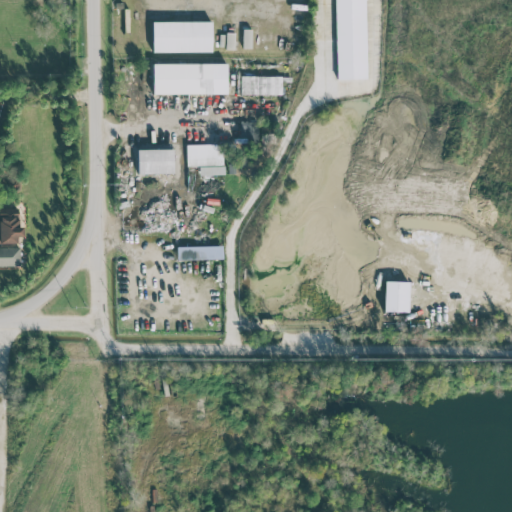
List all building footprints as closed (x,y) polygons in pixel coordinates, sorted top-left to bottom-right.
[(334,0),(336,79),(366,78),(364,0),(334,0)] [(151,21),(152,51),(211,51),(211,21),(151,21)] [(251,29),(244,28),(243,47),(250,48),(251,29)] [(226,93),(226,63),(152,63),(152,93),(226,93)] [(281,76),(240,75),(239,93),(281,94),(281,76)] [(239,141),(255,142),(256,122),(240,121),(239,141)] [(223,143),(186,144),(186,166),(199,166),(199,175),(224,174),(223,143)] [(172,148),(137,149),(137,173),(173,172),(172,148)] [(0,207),(0,242),(19,243),(19,208),(0,207)] [(176,246),(176,259),(222,258),(222,245),(176,246)] [(0,265),(19,265),(19,247),(0,247),(0,265)] [(383,310),(407,311),(407,281),(384,281),(383,310)]
